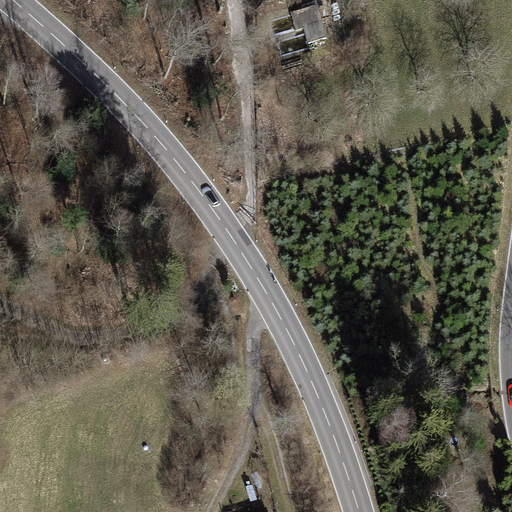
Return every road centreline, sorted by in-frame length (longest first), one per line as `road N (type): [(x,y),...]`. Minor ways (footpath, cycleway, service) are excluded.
road 1 (secondary): [(12,0),(148,128),(232,237),(295,345),(359,511)]
road 2 (track): [(289,511),(254,397)]
